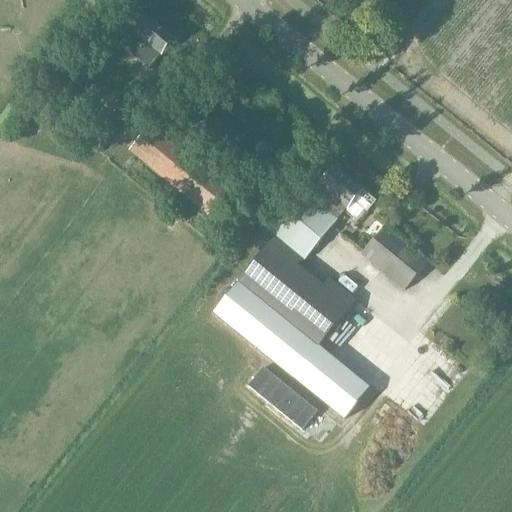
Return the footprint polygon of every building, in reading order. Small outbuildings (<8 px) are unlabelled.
[(102,31),(114,41),(139,11),(127,0),(102,31)] [(130,31),(119,44),(130,54),(148,69),(174,38),(144,14),(130,31)] [(61,84),(108,121),(123,103),(76,66),(61,84)] [(130,151),(206,215),(227,190),(151,126),(130,151)] [(239,283),(212,314),(290,382),(317,351),(355,303),(329,281),(323,288),(297,266),(303,259),(305,261),(337,220),(336,219),(344,208),(346,209),(352,202),(366,213),(376,201),(362,190),(334,167),(319,185),(310,178),(268,230),(276,237),(239,283)] [(362,257),(381,272),(405,291),(429,262),(385,227),(362,257)] [(264,369),(248,388),(302,431),(317,412),(264,369)]
